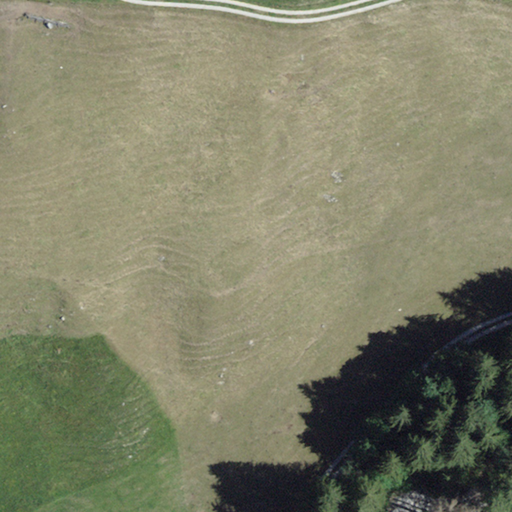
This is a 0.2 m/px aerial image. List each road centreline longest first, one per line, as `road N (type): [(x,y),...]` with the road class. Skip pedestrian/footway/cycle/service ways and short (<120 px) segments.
road 1 (track): [(297,511),(331,461),(456,334),(511,310)]
road 2 (track): [(369,0),(272,13),(224,0)]
